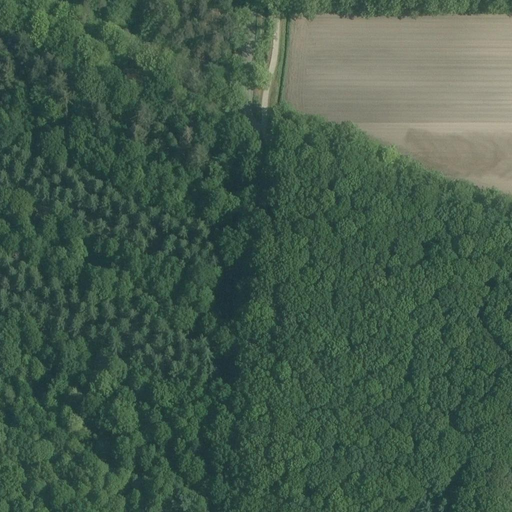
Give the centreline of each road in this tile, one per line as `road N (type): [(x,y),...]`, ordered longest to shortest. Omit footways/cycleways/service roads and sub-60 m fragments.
road 1 (tertiary): [(232,511),(246,122)]
road 2 (unclassified): [(246,122),(511,237)]
road 3 (unclassified): [(246,122),(0,18)]
road 4 (tertiary): [(246,122),(252,0)]
